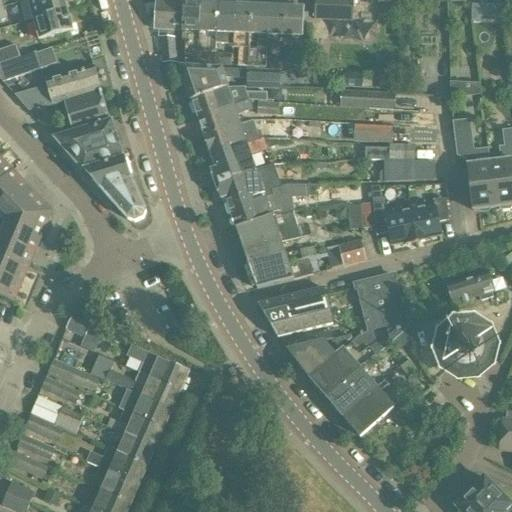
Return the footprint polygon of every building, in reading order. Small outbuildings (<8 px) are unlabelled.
[(33,22),(68,12),(65,0),(35,0),(28,2),(33,22)] [(352,24),(352,0),(315,0),(314,22),(352,24)] [(155,31),(161,31),(162,39),(161,39),(163,60),(175,61),(173,40),(172,40),(173,33),(182,33),(184,3),(156,2),(155,31)] [(198,58),(198,53),(201,4),(184,3),(182,33),(182,43),(185,43),(184,57),(198,58)] [(218,5),(201,4),(198,53),(215,54),(216,45),(218,5)] [(233,46),(235,6),(218,5),(216,45),(233,46)] [(250,50),(251,36),(252,7),(235,6),(233,46),(233,49),(250,50)] [(269,8),(252,7),(251,36),(259,37),(258,52),(249,51),(248,68),(266,69),(267,50),(269,8)] [(284,51),(284,48),(286,9),(269,8),(267,50),(284,51)] [(305,59),(308,14),(303,14),(303,10),(286,9),(284,48),(290,48),(289,58),(305,59)] [(74,32),(68,12),(33,22),(39,42),(74,32)] [(16,47),(0,52),(0,66),(20,58),(16,47)] [(20,58),(0,66),(0,80),(4,84),(43,71),(37,54),(21,59),(20,58)] [(232,56),(215,55),(215,67),(231,68),(232,56)] [(185,68),(198,69),(198,61),(185,61),(185,68)] [(282,72),(282,64),(271,63),(270,71),(282,72)] [(46,108),(63,103),(100,92),(93,68),(47,81),(51,95),(41,98),(38,90),(15,96),(30,113),(31,113),(46,108)] [(186,88),(191,102),(228,89),(225,80),(248,81),(248,73),(204,71),(204,69),(198,69),(185,68),(180,68),(186,87),(186,88)] [(278,90),(278,82),(279,75),(248,73),(248,81),(248,88),(278,90)] [(363,76),(343,75),(342,89),(363,90),(363,76)] [(450,100),(461,98),(459,84),(449,83),(450,100)] [(191,102),(197,120),(252,102),(259,102),(269,103),(269,94),(248,93),(231,99),(228,89),(191,102)] [(100,92),(63,103),(72,134),(108,123),(100,92)] [(342,93),(341,109),(395,112),(396,96),(342,93)] [(203,138),(204,139),(241,126),(237,116),(254,110),(252,102),(197,120),(203,137),(203,138)] [(280,104),(269,103),(259,102),(258,116),(279,117),(280,104)] [(46,108),(31,113),(48,132),(58,122),(46,108)] [(414,119),(414,129),(435,130),(435,119),(414,119)] [(108,123),(72,134),(54,139),(83,172),(123,160),(111,122),(108,123)] [(488,213),(490,210),(495,209),(489,164),(490,163),(488,150),(475,152),(473,151),(469,122),(452,124),(456,156),(467,161),(473,212),(478,211),(481,213),(488,213)] [(241,126),(204,139),(208,152),(209,152),(211,159),(262,141),(259,132),(244,137),(241,126)] [(391,144),(392,128),(355,126),(354,143),(391,144)] [(502,162),(490,163),(489,164),(495,209),(499,209),(502,211),(509,210),(511,207),(511,173),(510,156),(511,155),(511,131),(503,133),(505,148),(500,149),(502,162)] [(266,152),(262,141),(211,159),(214,169),(211,171),(216,187),(256,173),(251,158),(266,152)] [(414,162),(415,147),(389,146),(389,150),(365,149),(365,162),(384,162),(389,162),(414,162)] [(0,185),(14,172),(0,157),(0,185)] [(124,159),(123,160),(83,172),(127,221),(134,223),(143,220),(145,212),(132,182),(130,177),(124,159)] [(414,182),(414,162),(389,162),(384,162),(383,183),(414,182)] [(273,167),(256,173),(216,187),(221,200),(225,199),(226,203),(241,198),(242,203),(253,199),(255,204),(273,198),(271,192),(281,189),(273,167)] [(0,185),(0,210),(9,220),(49,213),(48,208),(14,172),(0,185)] [(295,199),(315,198),(315,187),(287,188),(281,189),(271,192),(273,198),(255,204),(253,199),(242,203),(241,198),(226,203),(235,230),(272,217),(294,215),(296,214),(295,199)] [(380,189),(372,189),(373,206),(383,205),(380,189)] [(433,201),(435,208),(410,213),(416,244),(429,241),(429,239),(441,237),(438,224),(448,222),(446,201),(433,201)] [(403,244),(404,246),(416,244),(410,213),(386,218),(383,205),(373,206),(375,231),(376,238),(389,235),(391,247),(403,244)] [(361,207),(349,208),(351,231),(363,230),(374,229),(372,206),(361,207)] [(346,209),(335,210),(335,217),(341,221),(347,221),(346,209)] [(50,218),(49,213),(9,220),(0,240),(0,249),(31,263),(50,218)] [(294,215),(272,217),(235,230),(235,231),(236,231),(248,266),(285,254),(282,247),(302,241),(294,215)] [(303,237),(325,236),(324,217),(302,218),(303,237)] [(361,242),(338,248),(344,268),(366,262),(361,242)] [(0,249),(0,274),(22,284),(31,263),(0,249)] [(285,254),(248,266),(247,266),(252,281),(253,281),(256,290),(294,281),(313,276),(309,262),(289,267),(285,254)] [(0,297),(14,303),(22,284),(0,274),(0,297)] [(446,288),(452,306),(478,298),(480,303),(493,300),(491,294),(494,293),(488,274),(446,288)] [(362,336),(379,356),(410,330),(394,277),(356,287),(365,334),(362,336)] [(258,306),(277,338),(331,326),(323,290),(258,306)] [(71,319),(67,330),(85,339),(90,328),(71,319)] [(487,353),(487,350),(487,348),(486,345),(485,343),(484,341),(483,339),(482,337),(480,335),(478,333),(476,332),(474,331),(471,330),(469,330),(466,330),(464,330),(462,330),(459,331),(457,332),(455,333),(453,334),(451,336),(449,338),(448,340),(447,342),(446,344),(445,347),(445,349),(445,352),(445,354),(446,356),(447,359),(448,361),(449,363),(451,365),(453,366),(455,368),(457,369),(459,370),(462,371),(464,371),(466,371),(469,371),(471,370),(474,370),(476,369),(478,367),(480,366),(482,364),(483,362),(484,360),(485,358),(486,355),(487,353)] [(286,343),(288,352),(320,345),(317,336),(286,343)] [(311,382),(328,402),(367,367),(379,356),(362,336),(339,356),(311,382)] [(288,352),(306,376),(310,380),(309,381),(311,382),(339,356),(334,351),(330,354),(321,344),(320,345),(288,352)] [(125,359),(142,367),(139,374),(150,379),(181,393),(190,373),(130,347),(125,359)] [(409,361),(400,368),(407,378),(416,371),(409,361)] [(78,372),(55,362),(50,373),(95,393),(101,380),(79,371),(78,372)] [(367,367),(328,402),(344,420),(376,391),(364,377),(371,371),(367,367)] [(181,393),(150,379),(139,374),(135,383),(110,371),(105,382),(127,392),(133,394),(173,411),(181,393)] [(74,406),(80,394),(47,380),(42,391),(74,406)] [(379,394),(387,388),(384,384),(376,391),(344,420),(360,439),(393,411),(379,394)] [(118,410),(124,412),(164,431),(173,411),(133,394),(127,392),(118,410)] [(30,416),(46,423),(76,436),(84,419),(55,406),(55,405),(38,397),(30,416)] [(504,422),(500,452),(511,453),(511,405),(508,405),(506,422),(504,422)] [(120,422),(116,432),(156,449),(164,431),(124,412),(119,422),(120,422)] [(59,444),(64,433),(31,418),(26,430),(59,444)] [(107,428),(116,432),(119,424),(110,420),(107,428)] [(156,449),(116,432),(112,440),(121,444),(117,454),(148,468),(156,449)] [(55,449),(22,436),(16,449),(49,463),(55,449)] [(86,463),(99,469),(140,486),(148,468),(117,454),(107,450),(103,458),(91,453),(86,463)] [(48,469),(15,454),(10,466),(43,481),(48,469)] [(140,486),(99,469),(96,478),(105,482),(101,492),(132,505),(140,486)] [(504,511),(511,506),(485,479),(456,508),(459,511),(458,511),(504,511)] [(11,484),(6,496),(30,506),(35,494),(11,484)] [(62,497),(48,491),(43,502),(57,509),(62,497)] [(87,497),(83,507),(95,511),(129,511),(132,505),(101,492),(97,501),(87,497)] [(27,511),(30,506),(6,496),(2,507),(13,511),(27,511)]
